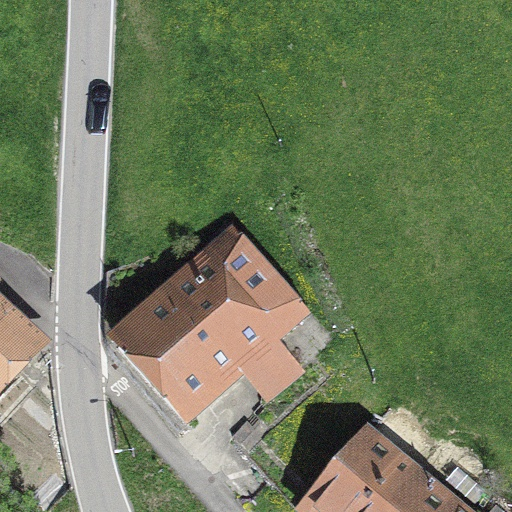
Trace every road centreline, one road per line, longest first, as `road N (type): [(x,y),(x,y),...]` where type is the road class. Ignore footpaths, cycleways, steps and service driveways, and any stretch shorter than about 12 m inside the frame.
road 1 (tertiary): [(79,344),(92,0)]
road 2 (residential): [(79,344),(222,511)]
road 3 (tertiary): [(108,511),(79,344)]
